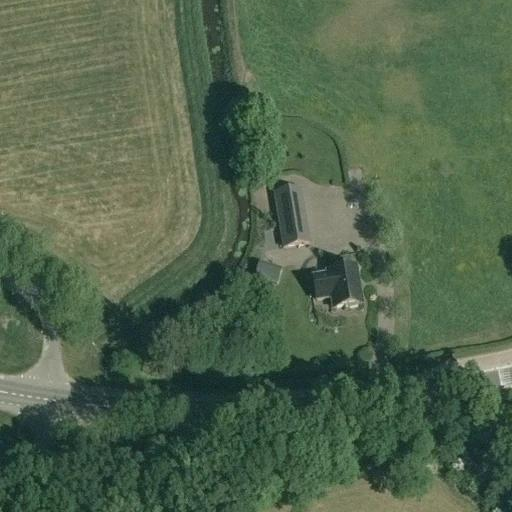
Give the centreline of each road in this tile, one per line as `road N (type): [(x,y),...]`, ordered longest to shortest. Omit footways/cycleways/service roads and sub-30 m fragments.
road 1 (tertiary): [(46,399),(240,410),(390,398),(511,376)]
road 2 (unclassified): [(46,399),(48,315),(32,293),(0,277)]
